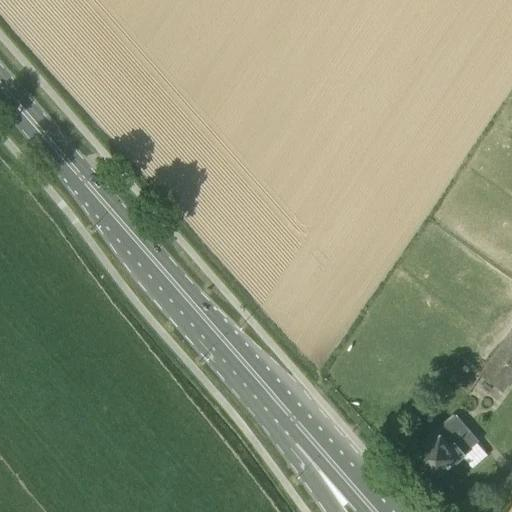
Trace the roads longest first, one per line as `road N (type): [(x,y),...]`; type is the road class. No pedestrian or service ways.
road 1 (primary): [(0,85),(294,418)]
road 2 (primary): [(294,418),(375,511)]
